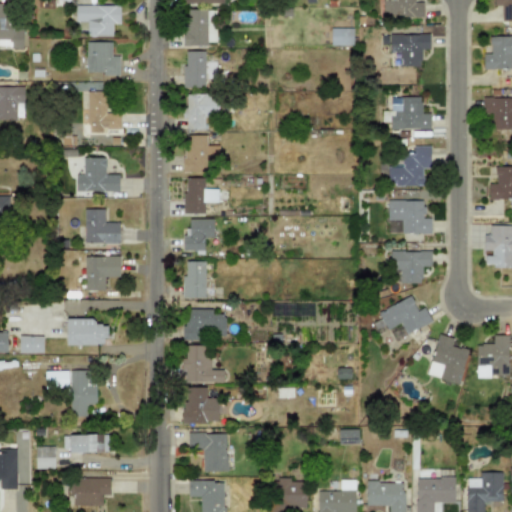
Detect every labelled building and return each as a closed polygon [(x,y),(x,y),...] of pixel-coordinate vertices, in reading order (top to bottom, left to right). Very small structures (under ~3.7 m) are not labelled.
[(381,0),(382,21),(421,20),(421,1),(413,1),(413,0),(381,0)] [(500,21),(511,21),(511,0),(493,0),(493,6),(500,6),(500,21)] [(118,5),(74,5),(75,30),(86,29),(86,36),(111,36),(111,24),(119,23),(118,5)] [(215,10),(186,10),(186,23),(182,23),(181,46),(206,46),(207,42),(214,42),(215,10)] [(0,48),(21,48),(22,30),(12,29),(13,12),(0,11),(0,48)] [(389,35),(389,50),(399,50),(399,66),(420,66),(419,49),(428,49),(428,34),(389,35)] [(511,55),(511,35),(489,36),(489,54),(482,54),(482,68),(510,68),(510,55),(511,55)] [(118,73),(118,56),(110,55),(110,42),(85,41),(84,73),(118,73)] [(204,85),(203,50),(182,51),(184,86),(204,85)] [(0,86),(0,119),(15,120),(15,109),(22,109),(22,86),(0,86)] [(119,129),(119,113),(105,113),(105,91),(84,91),(83,132),(107,133),(107,129),(119,129)] [(185,93),(184,129),(203,130),(203,115),(217,116),(217,95),(185,93)] [(420,96),(389,96),(389,111),(381,111),(381,121),(389,121),(389,128),(429,129),(429,113),(420,113),(420,96)] [(511,96),(481,97),(481,118),(489,118),(489,129),(511,129),(511,96)] [(217,146),(205,145),(205,135),(183,134),(182,171),(205,172),(206,160),(217,160),(217,146)] [(429,168),(429,147),(399,146),(399,161),(386,161),(386,185),(422,186),(422,168),(429,168)] [(104,157),(79,157),(79,159),(67,158),(67,163),(72,163),(72,193),(117,193),(118,174),(104,174),(104,157)] [(511,165),(494,166),(494,183),(487,183),(488,199),(511,198),(511,165)] [(183,178),(182,213),(203,214),(203,202),(216,202),(217,189),(203,189),(203,178),(183,178)] [(8,195),(0,194),(0,221),(7,221),(8,195)] [(423,201),(386,200),(386,219),(400,220),(400,233),(428,233),(428,218),(422,218),(423,201)] [(83,243),(118,243),(118,223),(103,223),(103,209),(83,209),(83,243)] [(182,250),(203,250),(202,238),(212,237),(212,218),(188,219),(188,236),(181,236),(182,250)] [(511,235),(511,225),(489,225),(489,235),(483,235),(483,253),(484,253),(484,265),(511,265),(511,235)] [(398,269),(398,283),(420,283),(420,266),(428,266),(428,251),(389,251),(389,269),(398,269)] [(84,290),(103,290),(103,277),(118,277),(118,256),(83,257),(84,290)] [(182,297),(203,298),(204,261),(182,261),(182,297)] [(423,307),(416,311),(409,296),(377,312),(386,330),(399,323),(405,334),(430,321),(423,307)] [(182,339),(197,339),(197,328),(212,328),(212,336),(223,336),(223,314),(211,314),(211,309),(182,309),(182,339)] [(99,345),(99,338),(107,338),(107,324),(93,324),(93,318),(65,319),(65,345),(99,345)] [(458,384),(466,349),(450,346),(452,338),(436,334),(426,376),(458,384)] [(507,376),(506,334),(491,335),(491,344),(474,344),(475,377),(507,376)] [(42,336),(18,335),(18,352),(42,353),(42,336)] [(222,381),(222,370),(208,370),(208,345),(183,345),(183,381),(222,381)] [(95,404),(95,382),(88,382),(88,370),(68,370),(69,416),(85,416),(85,404),(95,404)] [(44,372),(45,387),(68,386),(67,371),(44,372)] [(205,387),(183,387),(182,422),(216,423),(217,398),(205,397),(205,387)] [(357,429),(337,429),(337,444),(357,444),(357,429)] [(225,471),(225,432),(187,433),(187,449),(201,449),(201,471),(225,471)] [(102,451),(102,434),(62,435),(62,452),(102,451)] [(34,468),(53,468),(53,446),(34,446),(34,468)] [(15,450),(0,450),(0,489),(15,489),(15,450)] [(501,501),(501,472),(478,472),(478,478),(465,478),(465,511),(482,511),(482,501),(501,501)] [(101,505),(101,495),(109,495),(109,478),(74,478),(74,505),(101,505)] [(305,480),(272,478),(271,511),(288,511),(288,508),(304,508),(305,480)] [(453,478),(415,478),(415,511),(432,511),(432,502),(453,502),(453,478)] [(199,511),(222,511),(222,480),(187,481),(187,496),(199,496),(199,511)] [(353,511),(354,480),(338,480),(338,491),(316,491),(315,511),(353,511)] [(403,511),(403,482),(364,482),(364,505),(387,505),(387,511),(403,511)]
